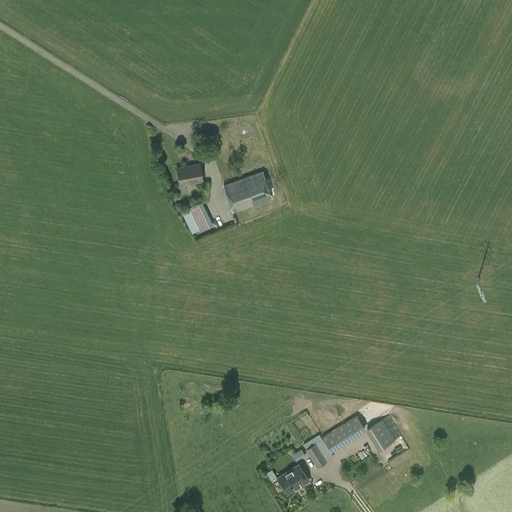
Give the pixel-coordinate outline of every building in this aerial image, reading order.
[(188,186),(188,182),(202,180),(200,164),(176,168),(179,184),(180,187),(182,189),(187,188),(188,186)] [(232,212),(272,198),(262,170),(223,184),(232,212)] [(213,225),(202,201),(188,207),(200,231),(213,225)] [(381,417),(364,427),(376,449),(394,439),(381,417)] [(325,461),(315,444),(306,449),(317,466),(325,461)] [(301,448),(291,452),(294,458),(304,454),(301,448)] [(286,492),(308,479),(298,463),(277,477),(286,492)] [(266,472),(271,478),(275,475),(271,469),(266,472)]
